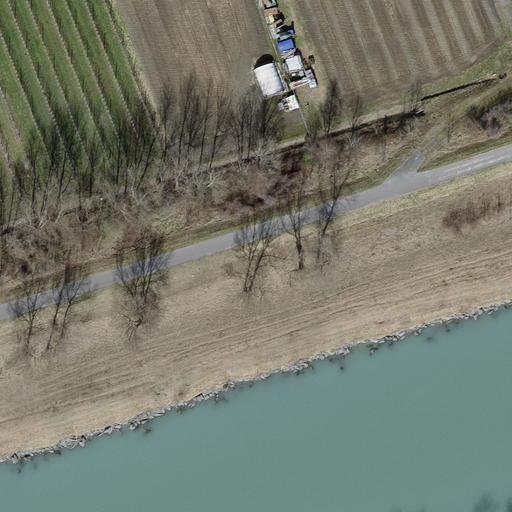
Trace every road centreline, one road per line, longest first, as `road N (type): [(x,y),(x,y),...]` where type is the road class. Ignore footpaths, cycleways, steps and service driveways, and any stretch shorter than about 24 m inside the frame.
road 1 (track): [(0,314),(511,151)]
road 2 (track): [(396,188),(430,147),(511,86)]
